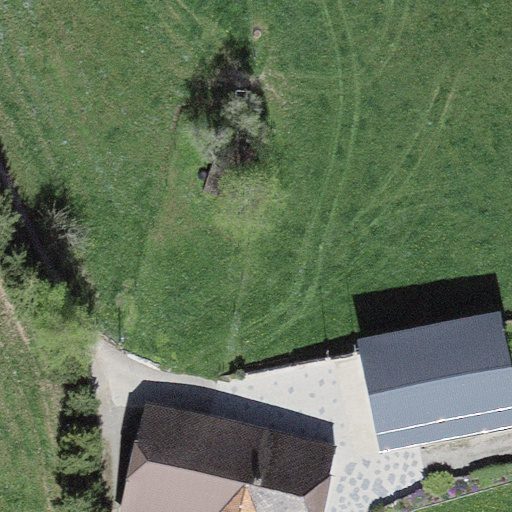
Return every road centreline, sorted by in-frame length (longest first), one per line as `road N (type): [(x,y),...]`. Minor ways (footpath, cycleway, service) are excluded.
road 1 (track): [(511,446),(439,460),(374,458),(105,379)]
road 2 (track): [(105,379),(0,166)]
road 3 (track): [(109,511),(105,379)]
